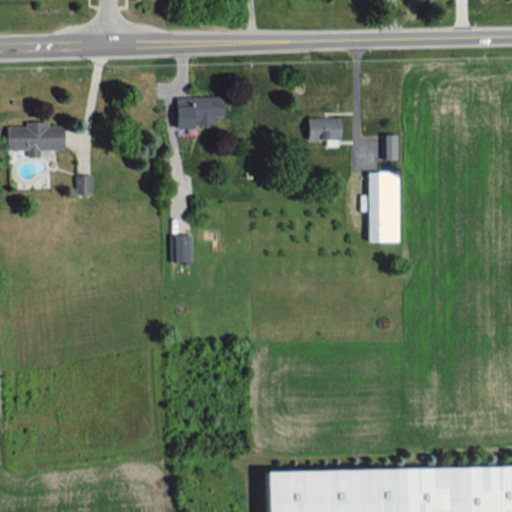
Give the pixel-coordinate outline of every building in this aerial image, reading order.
[(192,127),(192,123),(212,123),(212,116),(222,116),(221,95),(174,96),(175,128),(192,127)] [(306,140),(338,140),(337,116),(306,117),(306,140)] [(62,148),(62,125),(47,125),(47,120),(24,121),(24,125),(4,126),(5,150),(25,149),(26,156),(38,156),(38,149),(62,148)] [(395,133),(383,133),(383,158),(395,158),(395,133)] [(366,240),(397,240),(396,171),(366,171),(366,240)] [(89,193),(90,174),(75,173),(73,192),(89,193)] [(190,260),(190,233),(173,234),(173,261),(190,260)] [(263,511),(262,470),(511,464),(511,511),(263,511)]
